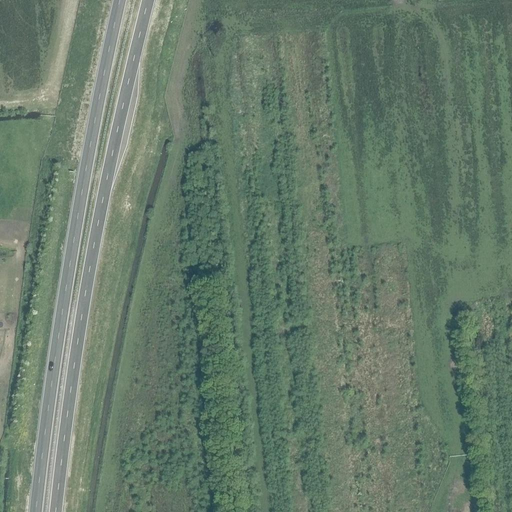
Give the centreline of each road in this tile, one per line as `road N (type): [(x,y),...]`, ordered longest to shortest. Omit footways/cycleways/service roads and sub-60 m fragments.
road 1 (trunk): [(55,511),(83,299),(148,0)]
road 2 (trunk): [(119,0),(34,511)]
